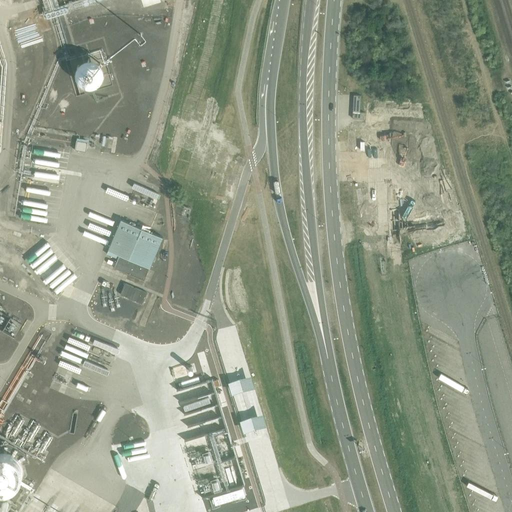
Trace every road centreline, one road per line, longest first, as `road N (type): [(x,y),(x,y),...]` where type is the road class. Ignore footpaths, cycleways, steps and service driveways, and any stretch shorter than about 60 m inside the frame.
road 1 (secondary): [(394,511),(338,273),(328,126),(333,0)]
road 2 (secondary): [(285,0),(270,86),(271,153),(283,226),(327,358)]
road 3 (secondary): [(310,0),(301,156),(327,358)]
road 4 (secondary): [(327,358),(366,511)]
